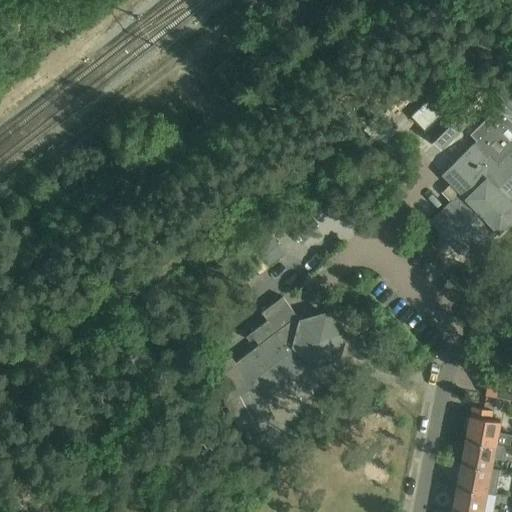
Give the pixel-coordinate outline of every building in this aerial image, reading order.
[(328,0),(300,0),(276,20),(294,43),(336,10),(328,0)] [(213,70),(231,93),(247,80),(229,57),(213,70)] [(478,141),(444,174),(461,192),(432,221),(457,247),(487,219),(499,231),(511,218),(511,202),(508,198),(511,194),(511,78),(511,77),(497,91),(511,107),(505,114),(498,107),(470,134),(478,141)] [(474,118),(458,100),(426,131),(442,148),(474,118)] [(426,103),(412,117),(425,130),(439,116),(426,103)] [(381,144),(393,132),(379,117),(366,130),(381,144)] [(286,254),(266,226),(250,239),(270,266),(286,254)] [(262,312),(268,320),(247,335),(250,340),(254,337),(261,346),(236,365),(232,359),(217,365),(229,395),(226,397),(256,451),(284,435),(262,396),(275,389),(301,369),(310,359),(314,363),(338,356),(344,330),(327,313),(302,320),(300,318),(283,296),(262,312)] [(511,377),(490,373),(486,394),(511,398),(511,377)] [(472,406),(466,439),(504,446),(511,447),(511,441),(511,433),(498,431),(500,420),(490,418),(492,410),(472,406)] [(466,439),(461,462),(491,468),(493,457),(502,459),(504,446),(466,439)] [(461,462),(457,486),(487,491),(495,493),(500,469),(491,468),(461,462)] [(457,486),(452,510),(465,511),(483,511),(487,491),(457,486)]
